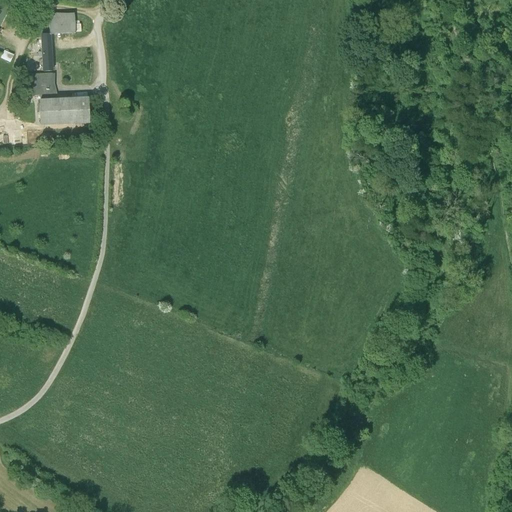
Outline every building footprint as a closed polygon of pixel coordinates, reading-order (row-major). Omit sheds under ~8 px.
[(0,0),(0,26),(10,6),(0,0)] [(42,71),(52,72),(50,35),(75,35),(74,14),(47,15),(47,35),(41,36),(42,71)] [(3,57),(13,61),(16,54),(6,50),(3,57)] [(53,99),(52,76),(32,76),(33,100),(38,99),(39,126),(87,125),(86,98),(53,99)] [(130,105),(121,105),(121,116),(130,116),(130,105)] [(41,137),(42,152),(86,150),(85,135),(41,137)]
